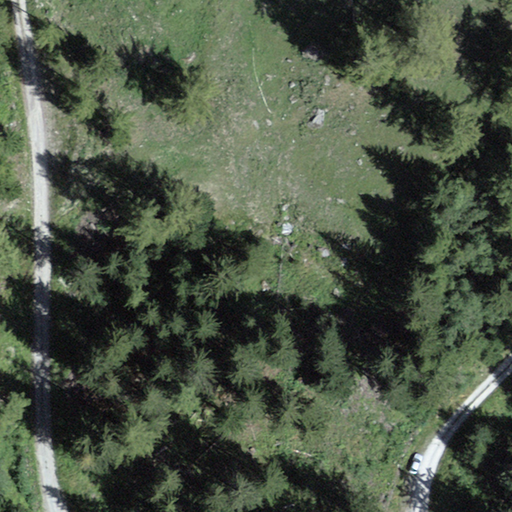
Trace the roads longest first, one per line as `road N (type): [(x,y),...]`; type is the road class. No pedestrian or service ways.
road 1 (track): [(59,511),(46,463),(41,164),(24,0)]
road 2 (track): [(511,371),(434,447),(416,511)]
